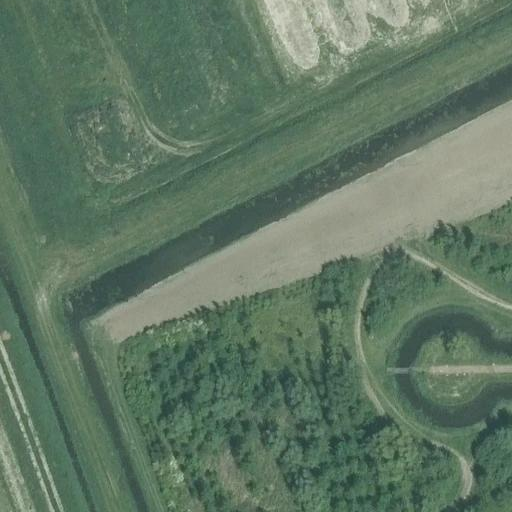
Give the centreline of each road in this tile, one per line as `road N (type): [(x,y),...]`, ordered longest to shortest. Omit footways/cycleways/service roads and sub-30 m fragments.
road 1 (unknown): [(392,249),(360,305),(362,373),(385,422),(406,442),(466,466),(468,492),(455,511)]
road 2 (track): [(0,335),(63,511)]
road 3 (unknown): [(511,309),(392,249)]
road 4 (unknown): [(511,242),(445,230),(392,249)]
